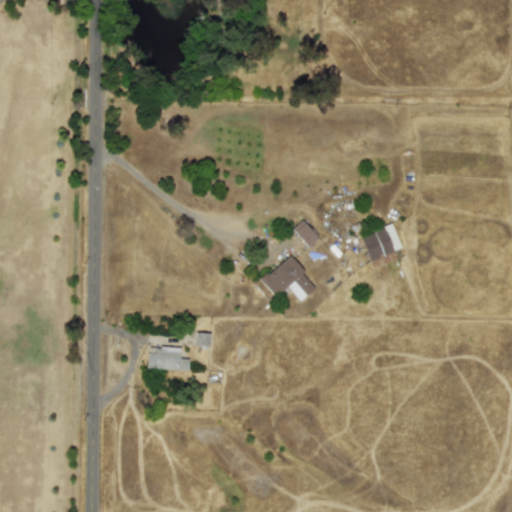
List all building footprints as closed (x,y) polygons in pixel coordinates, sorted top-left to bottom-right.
[(289,229),(305,246),(315,237),(299,220),(289,229)] [(370,268),(395,260),(391,250),(398,248),(390,224),(359,234),(370,268)] [(285,286),(297,301),(314,287),(287,255),(258,279),(273,297),(285,286)] [(193,345),(207,346),(207,333),(194,332),(193,345)] [(186,370),(186,359),(178,358),(178,348),(145,346),(144,368),(186,370)]
